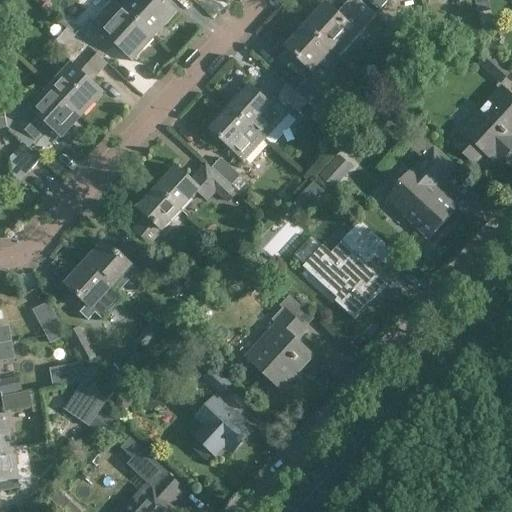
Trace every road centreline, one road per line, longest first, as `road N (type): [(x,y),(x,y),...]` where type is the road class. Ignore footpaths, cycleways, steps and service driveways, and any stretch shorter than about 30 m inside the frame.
road 1 (residential): [(511,221),(247,511)]
road 2 (residential): [(0,253),(28,246),(263,0)]
road 3 (secondary): [(295,511),(511,274)]
